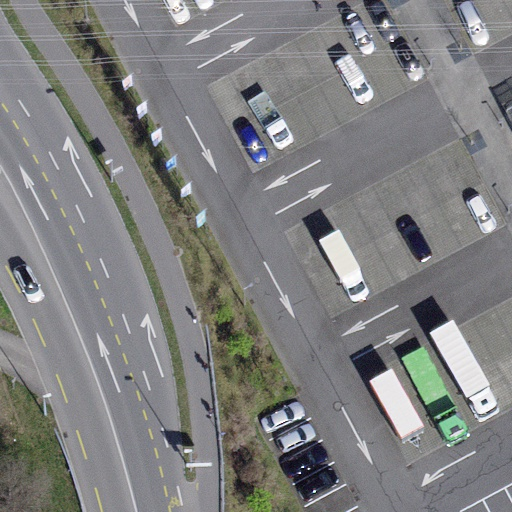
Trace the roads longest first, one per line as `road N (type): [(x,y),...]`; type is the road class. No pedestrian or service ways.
road 1 (tertiary): [(0,141),(46,222),(114,390),(142,511)]
road 2 (unknown): [(0,345),(114,390)]
